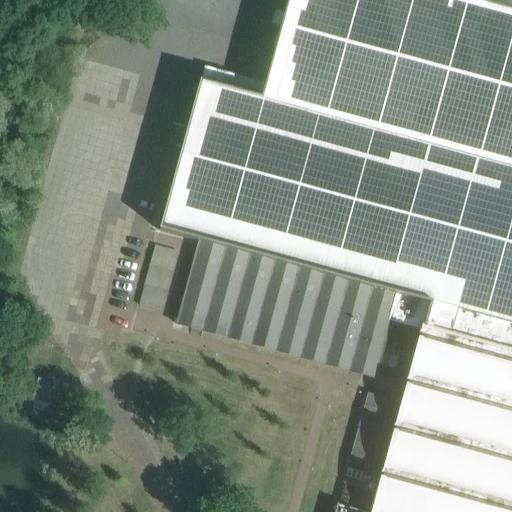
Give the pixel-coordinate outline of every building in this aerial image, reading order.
[(410,141),(448,0),(289,0),(262,100),(201,83),(161,231),(199,242),(370,288),(410,141)] [(511,12),(467,0),(448,0),(410,141),(511,169),(511,12)] [(511,0),(467,0),(511,12),(511,0)] [(511,169),(410,141),(370,288),(429,304),(511,326),(511,169)] [(199,242),(177,325),(178,325),(179,321),(375,374),(374,378),(375,379),(391,321),(422,330),(429,304),(370,288),(199,242)] [(511,326),(429,304),(422,330),(511,353),(511,326)] [(511,511),(511,353),(422,330),(404,394),(403,398),(402,404),(397,420),(372,511),(363,511),(337,505),(335,511),(511,511)] [(56,383),(38,379),(32,400),(50,405),(56,383)] [(388,390),(385,400),(390,401),(402,404),(403,398),(404,394),(388,390)] [(368,395),(349,465),(371,471),(390,401),(385,400),(368,395)]
